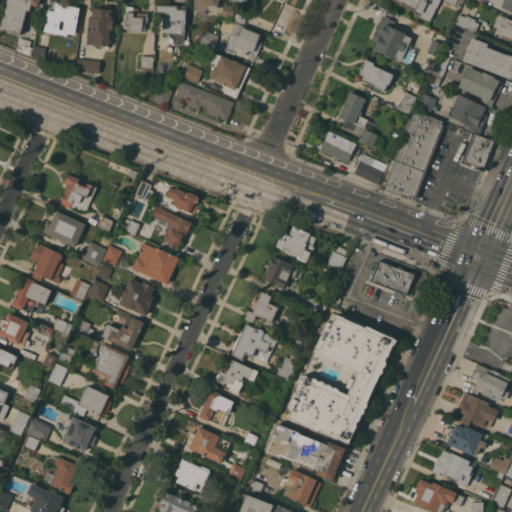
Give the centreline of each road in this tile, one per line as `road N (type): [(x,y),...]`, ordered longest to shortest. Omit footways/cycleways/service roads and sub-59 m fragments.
road 1 (residential): [(248,207),(108,511)]
road 2 (primary): [(222,162),(198,139),(0,61)]
road 3 (primary): [(475,258),(261,177)]
road 4 (residential): [(335,0),(261,177)]
road 5 (primary): [(52,113),(187,164),(222,162)]
road 6 (primary): [(475,258),(410,401)]
road 7 (primary): [(410,401),(359,511)]
